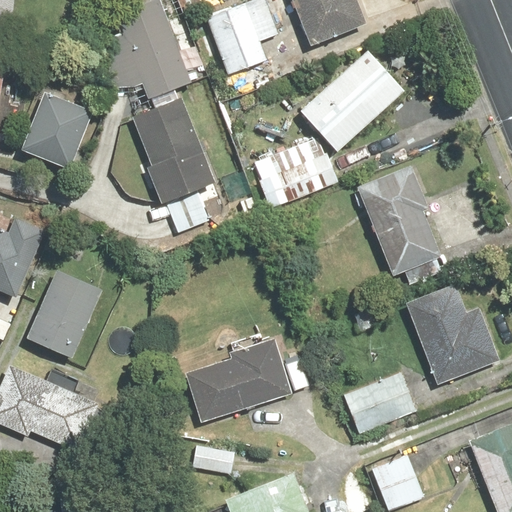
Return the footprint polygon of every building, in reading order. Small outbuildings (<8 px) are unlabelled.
[(0,0),(0,36),(19,37),(19,0),(0,0)] [(143,102),(202,78),(170,0),(139,0),(111,11),(111,102),(143,102)] [(271,0),(238,0),(208,11),(231,74),(291,52),(271,0)] [(295,0),(315,50),(376,28),(365,0),(295,0)] [(374,47),(305,108),(343,151),(412,90),(374,47)] [(0,140),(1,141),(11,59),(0,57),(0,140)] [(132,111),(181,232),(215,218),(204,192),(225,183),(186,89),(132,111)] [(52,98),(29,150),(84,174),(107,122),(52,98)] [(329,142),(259,163),(274,211),(344,190),(329,142)] [(417,168),(361,188),(393,276),(449,255),(417,168)] [(0,230),(0,289),(16,296),(45,230),(15,217),(7,234),(0,230)] [(65,263),(32,339),(78,359),(111,283),(65,263)] [(476,278),(411,299),(438,380),(503,358),(476,278)] [(281,339),(187,370),(205,423),(299,391),(281,339)] [(15,358),(0,391),(0,420),(34,436),(37,430),(83,451),(106,400),(15,358)] [(405,366),(346,386),(361,428),(420,407),(405,366)] [(493,476),(506,511),(511,511),(511,425),(466,444),(480,481),(493,476)] [(379,468),(394,508),(429,495),(413,455),(379,468)] [(318,511),(299,467),(230,496),(236,511),(318,511)]
